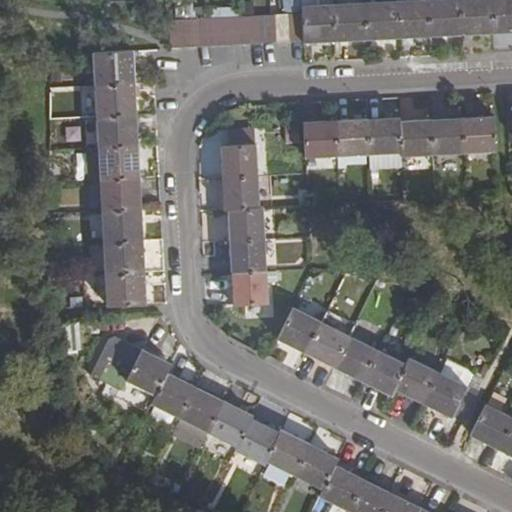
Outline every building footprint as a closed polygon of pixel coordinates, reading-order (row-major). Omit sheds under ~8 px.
[(460,0),(454,0),(430,1),(431,38),(446,37),(462,36),(460,0)] [(495,34),(493,0),(460,0),(462,36),(478,35),(495,34)] [(511,33),(511,0),(493,0),(495,34),(511,33)] [(431,38),(430,1),(397,3),(399,39),(415,39),(431,38)] [(399,39),(397,3),(366,5),(368,41),(385,40),(399,39)] [(241,5),(241,16),(252,15),(252,4),(241,5)] [(335,6),(337,43),(351,42),(368,41),(366,5),(335,6)] [(303,14),(304,41),(305,45),(321,44),(337,43),(335,6),(303,8),(303,14)] [(94,54),(96,86),(135,84),(134,68),(133,52),(94,54)] [(96,86),(97,117),(137,115),(136,98),(135,84),(96,86)] [(97,117),(99,148),(138,146),(137,128),(137,115),(97,117)] [(463,119),(465,153),(497,152),(495,117),(477,118),(463,119)] [(368,120),(370,154),(403,153),(401,122),(401,118),(383,119),(368,120)] [(434,155),(465,153),(463,119),(447,119),(432,120),(434,155)] [(338,156),(370,154),(368,120),(352,121),(336,122),(338,156)] [(434,155),(432,120),(416,121),(401,122),(403,153),(403,157),(434,155)] [(307,157),(338,156),(336,122),(318,123),(305,124),(307,157)] [(229,147),(256,146),(255,131),(229,132),(229,147)] [(101,181),(140,178),(139,162),(138,146),(99,148),(88,149),(88,162),(100,162),(101,181)] [(223,180),(258,177),(256,146),(229,147),(221,148),(222,162),(223,180)] [(100,162),(88,162),(89,181),(101,181),(100,162)] [(258,177),(223,180),(224,193),(225,210),(229,210),(260,208),(258,177)] [(141,193),(140,178),(101,181),(103,211),(142,209),(141,193)] [(263,208),(260,208),(229,210),(230,226),(231,241),(265,239),(263,208)] [(103,211),(104,244),(144,242),(143,227),(142,209),(103,211)] [(232,274),(267,271),(265,239),(231,241),(232,255),(232,274)] [(104,244),(106,275),(145,273),(145,257),(144,242),(104,244)] [(267,271),(232,274),(233,289),(234,305),(268,304),(267,271)] [(108,307),(147,305),(146,288),(145,273),(106,275),(108,307)] [(306,355),(322,324),(293,310),(277,341),(292,348),(306,355)] [(76,321),(63,323),(66,351),(79,349),(76,321)] [(334,369),(350,338),(322,324),(306,355),(320,362),(334,369)] [(362,383),(378,352),(350,338),(334,369),(348,376),(362,383)] [(167,373),(171,365),(157,358),(143,351),(127,381),(156,396),(167,373)] [(390,396),(393,391),(406,366),(378,352),(362,383),(376,390),(390,396)] [(422,406),(438,374),(409,359),(406,366),(393,391),(407,399),(422,406)] [(180,419),(196,387),(182,380),(167,373),(156,396),(152,404),(180,419)] [(438,374),(422,406),(436,413),(450,419),(462,394),(466,387),(438,374)] [(209,433),(224,401),(209,394),(196,387),(180,419),(209,433)] [(209,433),(237,446),(251,419),(252,416),(238,408),(224,401),(209,433)] [(500,451),(511,426),(511,418),(486,405),(471,436),(485,444),(500,451)] [(266,461),(279,433),(265,426),(251,419),(237,446),(236,450),(264,464),(266,461)] [(511,457),(511,426),(500,451),(511,457)] [(266,461),(294,475),(309,444),(295,437),(281,430),(279,433),(266,461)] [(294,475),(323,489),(333,466),(337,458),(323,451),(309,444),(294,475)] [(319,497),(348,511),(363,481),(348,473),(333,466),(323,489),(319,497)] [(348,511),(349,511),(382,511),(391,495),(376,488),(363,481),(348,511)] [(405,502),(391,495),(382,511),(417,511),(419,509),(405,502)]
